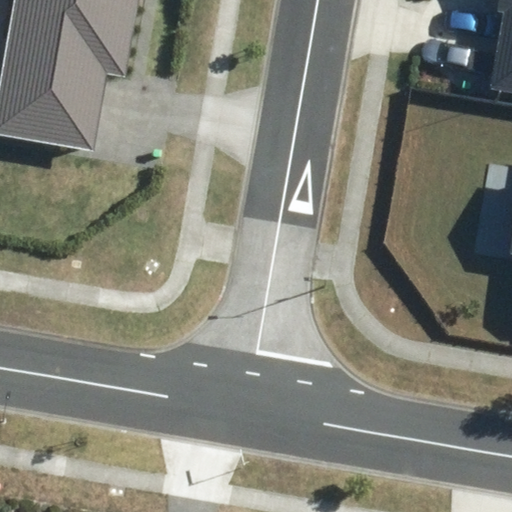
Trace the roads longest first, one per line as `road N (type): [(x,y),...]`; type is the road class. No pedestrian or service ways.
road 1 (residential): [(250,413),(316,0)]
road 2 (residential): [(250,413),(511,458)]
road 3 (residential): [(0,368),(250,413)]
